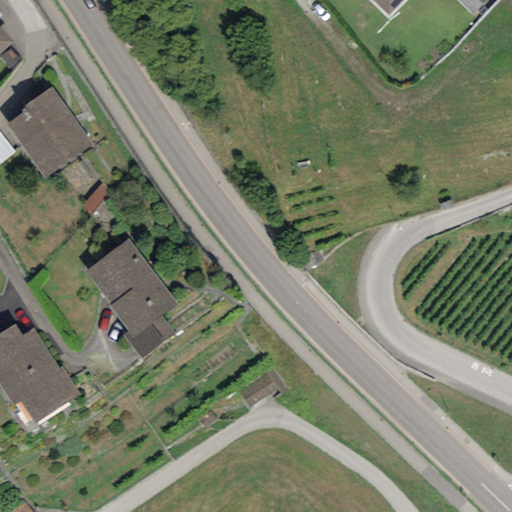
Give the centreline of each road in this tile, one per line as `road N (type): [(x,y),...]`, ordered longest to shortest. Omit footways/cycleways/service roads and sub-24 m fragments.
road 1 (secondary): [(511,507),(254,255),(186,170),(76,0)]
road 2 (residential): [(511,193),(407,235),(383,261),(379,292),(383,312),(408,342),(511,391)]
road 3 (residential): [(405,511),(358,465),(300,427),(265,417),(114,511)]
